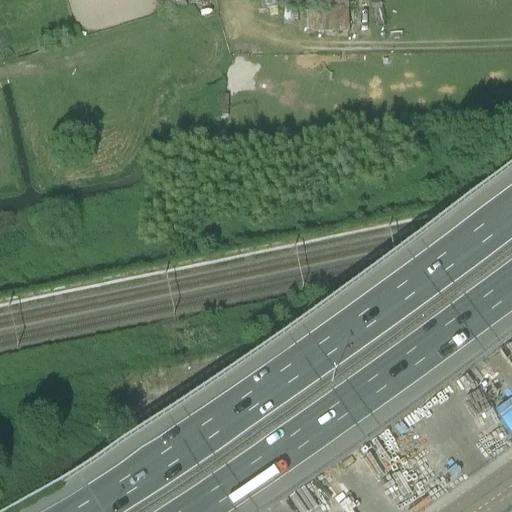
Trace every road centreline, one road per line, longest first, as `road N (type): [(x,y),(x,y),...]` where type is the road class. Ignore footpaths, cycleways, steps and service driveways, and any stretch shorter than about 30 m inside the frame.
road 1 (motorway): [(511,221),(354,337),(83,511)]
road 2 (motorway): [(193,511),(511,303)]
road 3 (track): [(511,46),(283,47),(213,6)]
